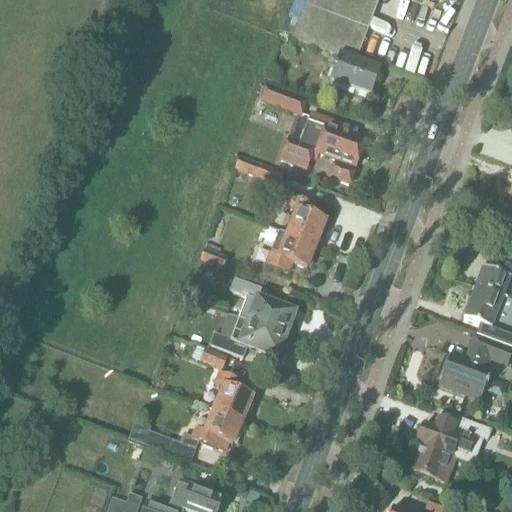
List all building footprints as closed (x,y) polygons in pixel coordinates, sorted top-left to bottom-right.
[(348,56),(349,56),(351,57),(371,0),(294,0),(287,20),(284,19),(277,36),(290,41),(328,56),(331,49),(335,51),(349,55),(348,56)] [(328,56),(338,59),(329,83),(370,98),(379,72),(348,60),(349,56),(348,56),(349,55),(335,51),(331,49),(328,56)] [(260,103),(301,117),(306,102),(265,88),(260,103)] [(336,162),(334,166),(329,181),(347,186),(353,171),(363,144),(353,140),(356,133),(311,116),(300,145),(286,140),(277,164),(306,174),(311,159),(315,161),(318,155),(336,162)] [(282,176),(238,159),(234,170),(278,187),(282,176)] [(295,215),(287,236),(315,247),(324,224),(309,218),(313,208),(292,200),(288,212),(295,215)] [(279,233),(270,255),(266,266),(288,274),(292,264),(306,270),(315,247),(287,236),(279,233)] [(204,251),(199,264),(221,272),(226,260),(204,251)] [(475,290),(502,300),(511,304),(511,267),(510,273),(493,267),(490,275),(482,272),(475,290)] [(246,299),(238,320),(289,339),(293,328),(289,326),(293,316),(263,304),(267,293),(234,280),(229,293),(246,299)] [(476,336),(487,341),(508,349),(511,350),(511,331),(511,332),(511,330),(511,304),(502,300),(475,290),(463,323),(478,329),(476,336)] [(208,347),(242,360),(246,349),(276,360),(280,350),(284,351),(289,339),(238,320),(238,321),(226,316),(218,337),(213,335),(208,347)] [(450,357),(439,386),(481,401),(493,370),(488,368),(490,365),(506,371),(511,354),(474,341),(466,363),(450,357)] [(200,363),(221,371),(225,360),(204,352),(200,363)] [(223,389),(214,412),(241,423),(250,401),(237,395),(241,385),(219,376),(215,385),(223,389)] [(142,447),(183,462),(184,461),(190,463),(197,444),(214,451),(218,441),(231,447),(241,423),(214,412),(204,435),(195,431),(192,440),(182,436),(179,445),(147,434),(142,447)] [(423,427),(416,446),(417,446),(452,459),(451,460),(457,463),(469,467),(472,461),(475,462),(483,441),(486,442),(489,432),(438,413),(432,430),(423,427)] [(416,447),(421,448),(411,473),(448,487),(457,463),(451,460),(452,459),(417,446),(416,446),(416,447)] [(167,511),(150,504),(147,503),(143,511),(221,511),(218,509),(222,499),(178,482),(167,511)] [(424,511),(454,511),(429,501),(424,511)]
